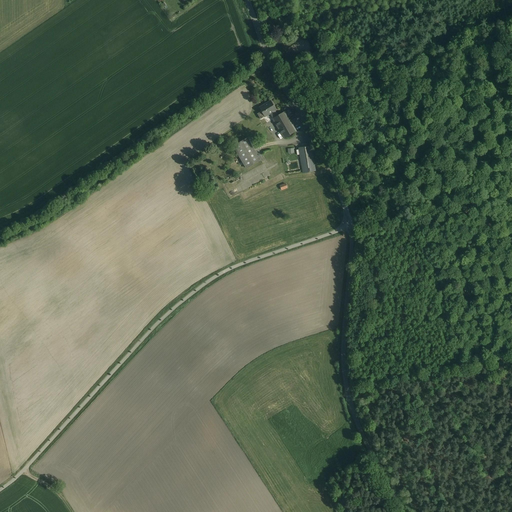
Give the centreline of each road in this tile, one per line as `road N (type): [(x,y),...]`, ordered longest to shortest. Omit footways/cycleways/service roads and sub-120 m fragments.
road 1 (unclassified): [(349,224),(233,267),(189,295),(0,490)]
road 2 (track): [(267,58),(38,220),(0,238)]
road 3 (unclassified): [(401,511),(344,376),(349,224)]
road 4 (unclassified): [(349,224),(326,153),(276,78),(247,0)]
road 5 (track): [(331,165),(511,63)]
road 6 (track): [(511,170),(349,224)]
